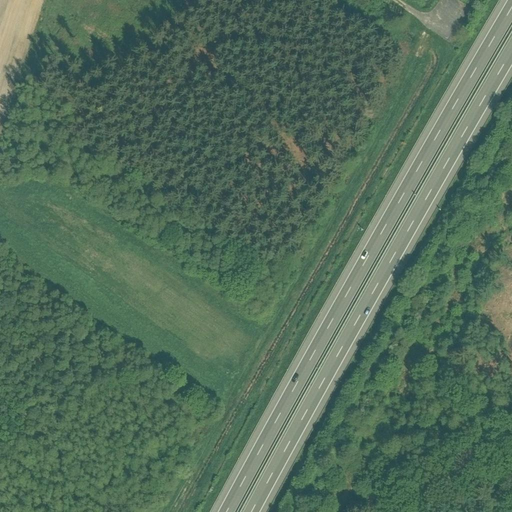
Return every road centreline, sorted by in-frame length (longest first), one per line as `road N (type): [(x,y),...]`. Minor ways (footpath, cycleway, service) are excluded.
road 1 (motorway): [(511,10),(228,511)]
road 2 (motorway): [(250,511),(511,53)]
